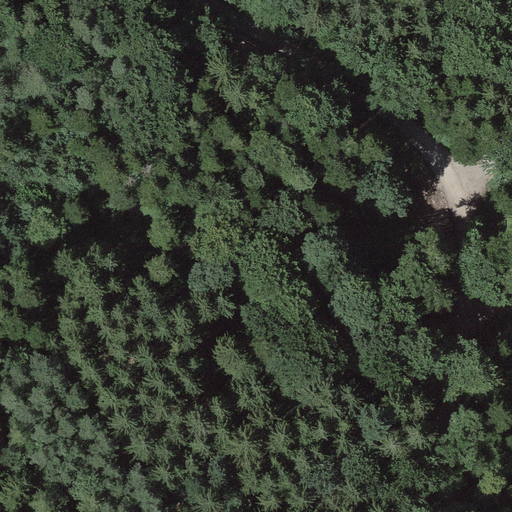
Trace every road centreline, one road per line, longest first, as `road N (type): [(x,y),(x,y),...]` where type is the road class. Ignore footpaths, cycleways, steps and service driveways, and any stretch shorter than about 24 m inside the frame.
road 1 (track): [(470,185),(405,127),(205,0)]
road 2 (track): [(410,511),(447,408),(464,292)]
